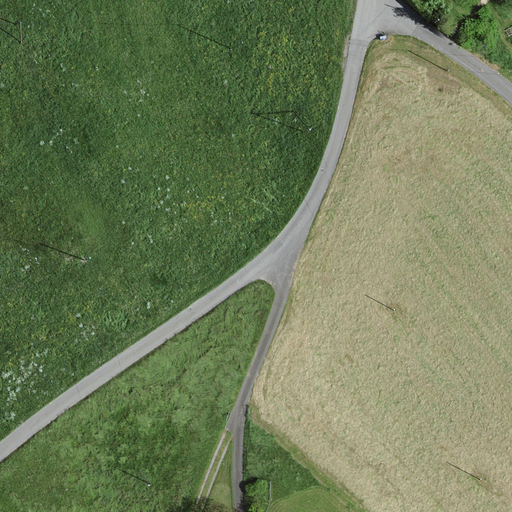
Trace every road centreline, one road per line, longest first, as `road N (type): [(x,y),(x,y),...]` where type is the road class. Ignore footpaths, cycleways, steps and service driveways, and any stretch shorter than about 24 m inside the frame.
road 1 (residential): [(365,0),(338,130),(291,229),(244,276),(0,451)]
road 2 (track): [(277,246),(282,270),(261,353),(194,511)]
road 3 (unclassified): [(511,96),(365,0)]
